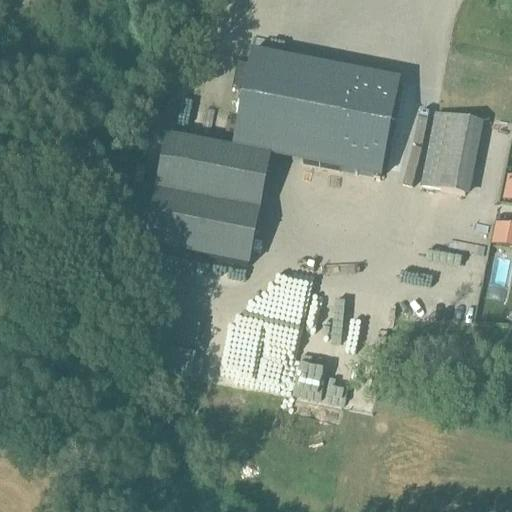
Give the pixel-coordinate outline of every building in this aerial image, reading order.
[(400,84),(252,55),(232,152),(270,160),(381,182),(400,84)] [(466,194),(479,122),(437,115),(425,187),(466,194)] [(168,139),(146,250),(248,270),(270,160),(232,152),(168,139)] [(511,193),(504,192),(502,201),(511,203),(511,193)] [(164,331),(165,342),(185,341),(185,330),(164,331)] [(201,423),(224,418),(221,402),(197,407),(201,423)]
